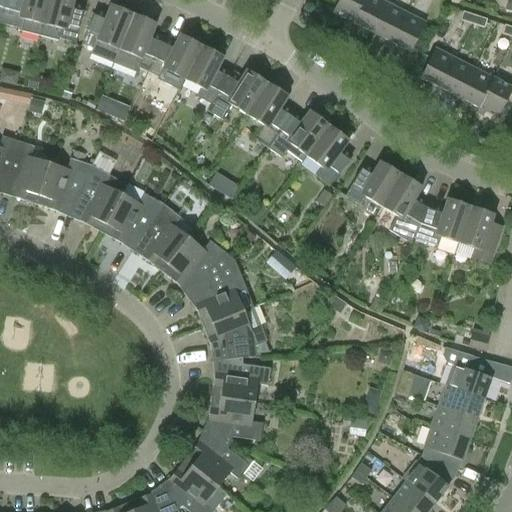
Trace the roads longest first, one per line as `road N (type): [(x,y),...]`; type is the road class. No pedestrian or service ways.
road 1 (residential): [(0,485),(78,491),(139,467),(162,435),(172,389),(161,344),(138,315),(50,249),(0,230)]
road 2 (residential): [(268,52),(423,151),(511,183)]
